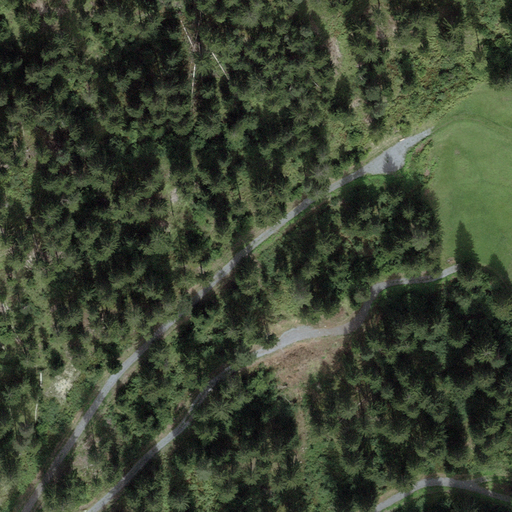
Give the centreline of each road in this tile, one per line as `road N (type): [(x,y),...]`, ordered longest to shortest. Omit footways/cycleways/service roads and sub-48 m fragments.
road 1 (track): [(31,511),(122,377),(214,288),(330,196),(456,124),(511,140)]
road 2 (track): [(99,511),(192,428),(230,378),(276,351),(359,334),(391,298),(452,278),(483,278),(511,302)]
road 3 (track): [(387,511),(431,491),(457,490),(511,509)]
